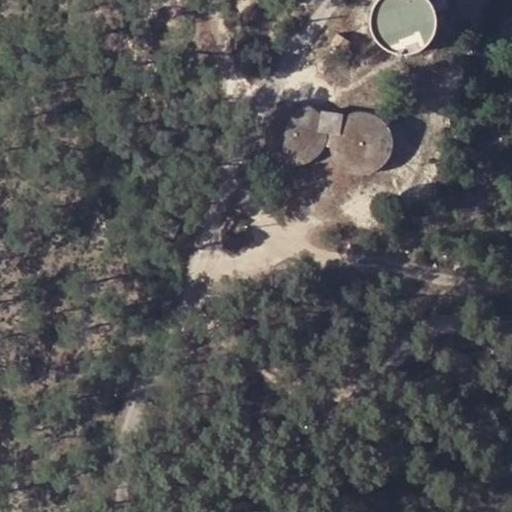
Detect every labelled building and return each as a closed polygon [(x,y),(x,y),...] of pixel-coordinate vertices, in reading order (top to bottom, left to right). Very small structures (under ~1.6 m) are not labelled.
[(436,18),(432,7),(426,0),(380,0),(377,3),(372,12),(371,23),(373,33),(378,42),(385,49),(395,53),(405,54),(415,52),(424,47),(431,39),(435,29),(436,18)] [(357,46),(343,36),(334,50),(347,60),(357,46)] [(326,145),(328,135),(326,125),(321,117),(319,115),(314,110),(305,107),(295,106),(285,108),(276,114),(270,122),(267,132),(268,142),(271,152),(278,160),(287,165),(297,166),(306,165),(315,161),(322,154),(326,145)] [(319,115),(321,117),(326,125),(328,135),(326,145),(333,146),(332,140),(336,130),(342,121),(343,115),(319,111),(319,115)] [(392,152),(393,143),(391,133),(386,125),(379,118),(370,114),(360,113),(350,116),(342,121),(336,130),(332,140),(333,146),(333,150),(337,159),(343,167),(352,172),(362,174),(372,173),(381,168),(387,161),(392,152)]
